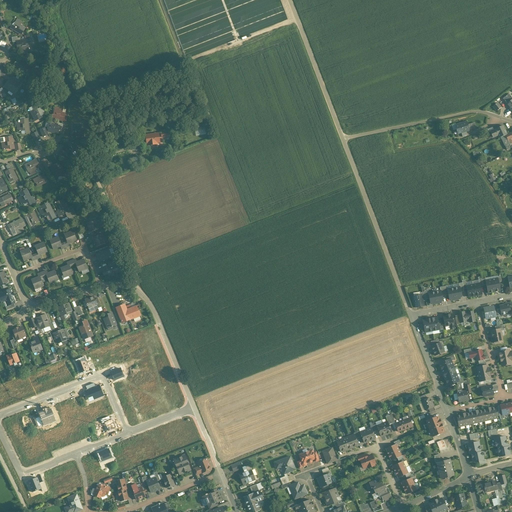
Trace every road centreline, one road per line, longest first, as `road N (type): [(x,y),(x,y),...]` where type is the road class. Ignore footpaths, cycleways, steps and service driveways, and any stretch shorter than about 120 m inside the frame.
road 1 (residential): [(410,316),(342,138)]
road 2 (residential): [(342,138),(478,111),(511,121)]
road 3 (residential): [(195,407),(144,296),(130,285),(99,285)]
road 4 (residential): [(0,415),(99,376),(127,434)]
road 5 (residential): [(476,303),(504,398),(448,412)]
road 6 (track): [(136,288),(96,178),(109,143)]
road 7 (unclassified): [(342,138),(289,0)]
